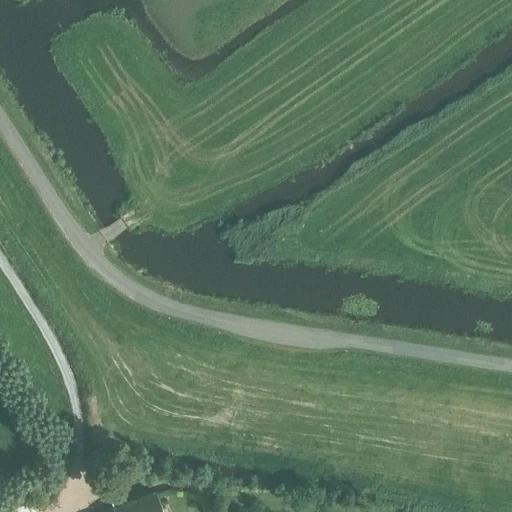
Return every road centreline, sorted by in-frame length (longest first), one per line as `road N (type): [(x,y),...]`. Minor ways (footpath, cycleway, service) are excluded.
road 1 (unclassified): [(511,365),(176,309),(117,283),(86,249)]
road 2 (track): [(129,220),(258,160),(493,0)]
road 3 (unclassified): [(86,249),(0,118)]
